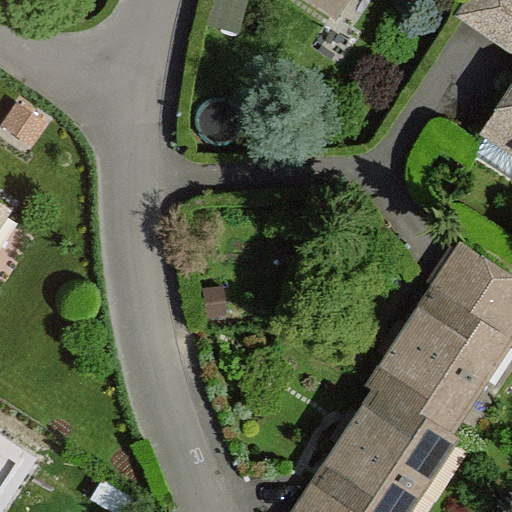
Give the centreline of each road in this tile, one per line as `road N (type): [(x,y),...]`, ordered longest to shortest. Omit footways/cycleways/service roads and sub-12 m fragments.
road 1 (residential): [(213,511),(141,278),(136,115)]
road 2 (unknown): [(380,169),(494,40)]
road 3 (residential): [(0,26),(136,115)]
